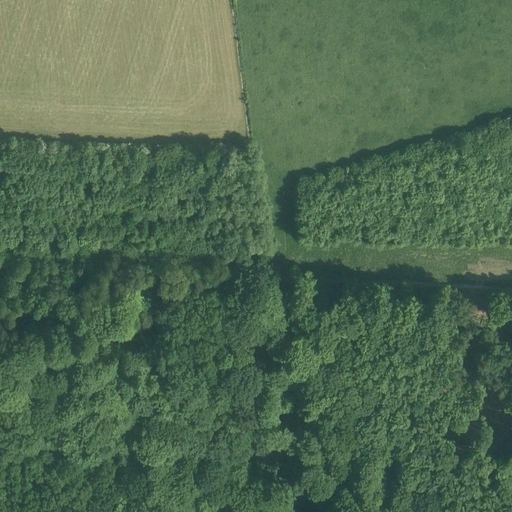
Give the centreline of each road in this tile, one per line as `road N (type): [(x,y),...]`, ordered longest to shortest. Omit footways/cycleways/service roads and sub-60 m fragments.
road 1 (track): [(286,273),(0,269)]
road 2 (track): [(286,273),(511,282)]
